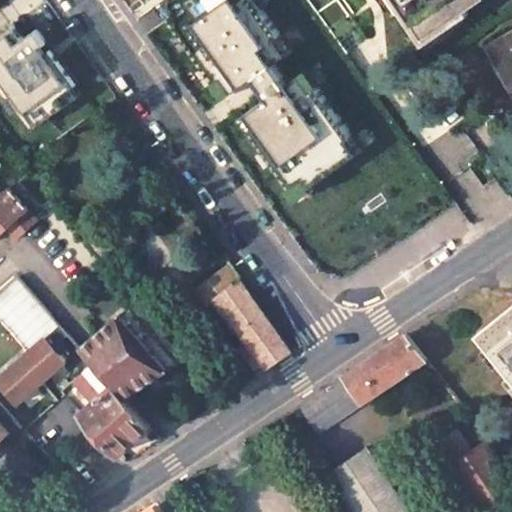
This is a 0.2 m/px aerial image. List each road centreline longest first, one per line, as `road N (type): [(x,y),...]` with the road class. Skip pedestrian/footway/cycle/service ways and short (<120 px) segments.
road 1 (unclassified): [(85,0),(336,351)]
road 2 (primary): [(336,351),(101,511)]
road 3 (primary): [(511,234),(336,351)]
